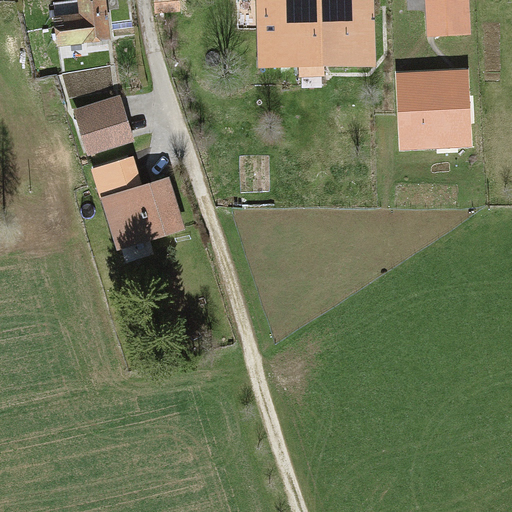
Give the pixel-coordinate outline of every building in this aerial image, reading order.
[(84,0),(85,15),(56,16),(58,41),(110,38),(108,0),(84,0)] [(373,0),(256,0),(259,66),(376,62),(373,0)] [(463,73),(398,77),(402,146),(467,142),(463,73)] [(106,103),(78,108),(83,131),(110,126),(106,103)] [(167,177),(100,198),(115,246),(182,225),(167,177)]
